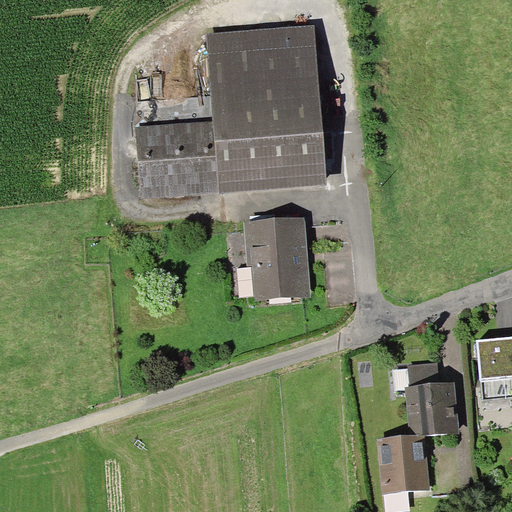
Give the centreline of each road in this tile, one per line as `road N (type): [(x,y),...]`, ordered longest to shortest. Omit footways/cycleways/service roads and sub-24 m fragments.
road 1 (residential): [(128,407),(511,283)]
road 2 (track): [(0,448),(128,407)]
